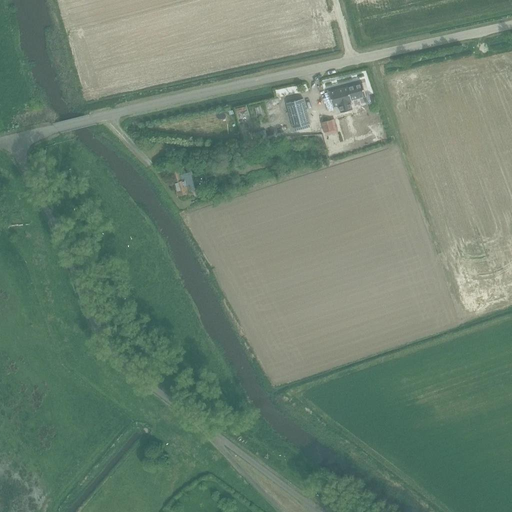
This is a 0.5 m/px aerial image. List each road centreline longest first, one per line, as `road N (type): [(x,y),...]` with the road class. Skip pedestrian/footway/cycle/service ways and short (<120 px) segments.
road 1 (unclassified): [(212,433),(149,389),(94,327),(17,145),(93,119),(352,62)]
road 2 (unclassified): [(352,62),(511,27)]
road 3 (unclassified): [(317,511),(212,433)]
